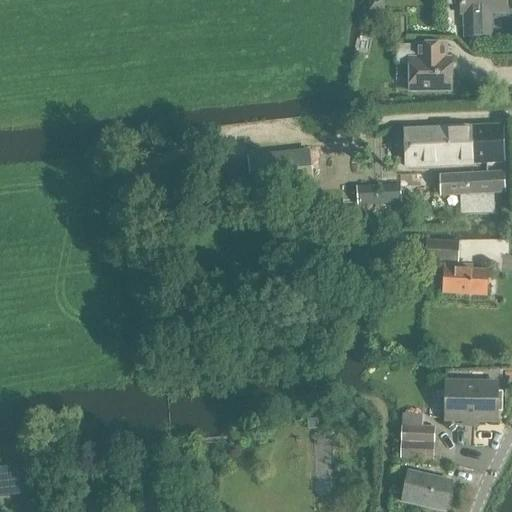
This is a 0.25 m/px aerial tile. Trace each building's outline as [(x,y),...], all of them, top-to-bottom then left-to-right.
[(461,0),(462,14),(465,14),(465,36),(491,36),(490,14),(506,14),(505,0),(461,0)] [(409,93),(451,93),(451,59),(409,58),(409,93)] [(479,163),(479,170),(487,170),(487,163),(503,163),(502,126),(404,129),(405,166),(479,163)] [(252,194),(312,187),(308,150),(248,157),(252,194)] [(495,216),(494,193),(504,192),(503,174),(487,174),(487,170),(479,170),(479,174),(440,175),(441,195),(462,194),(463,218),(495,216)] [(122,185),(128,202),(174,188),(168,171),(122,185)] [(399,185),(356,187),(357,207),(400,204),(399,185)] [(458,242),(426,241),(425,261),(442,262),(441,270),(445,270),(443,293),(486,296),(487,272),(471,271),(471,268),(457,267),(458,242)] [(445,384),(445,402),(445,420),(497,421),(497,403),(498,385),(445,384)] [(403,416),(402,426),(401,459),(433,460),(434,428),(424,427),(424,417),(403,416)] [(0,498),(41,494),(38,464),(0,467),(0,498)] [(446,511),(451,483),(409,474),(403,503),(446,511)]
